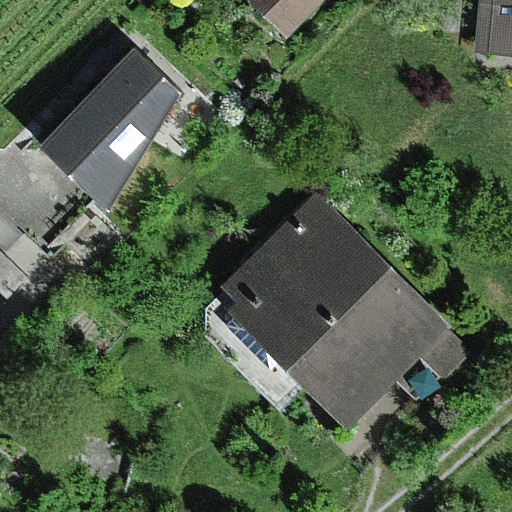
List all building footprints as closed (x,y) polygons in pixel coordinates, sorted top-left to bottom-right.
[(245,0),(285,39),(322,0),(245,0)] [(511,55),(511,0),(480,0),(475,51),(511,55)] [(175,90),(129,44),(39,142),(103,206),(175,90)] [(453,325),(316,191),(225,284),(249,307),(236,320),(350,430),(421,358),(447,383),(469,361),(443,335),(453,325)] [(23,275),(0,252),(0,295),(2,297),(23,275)]
